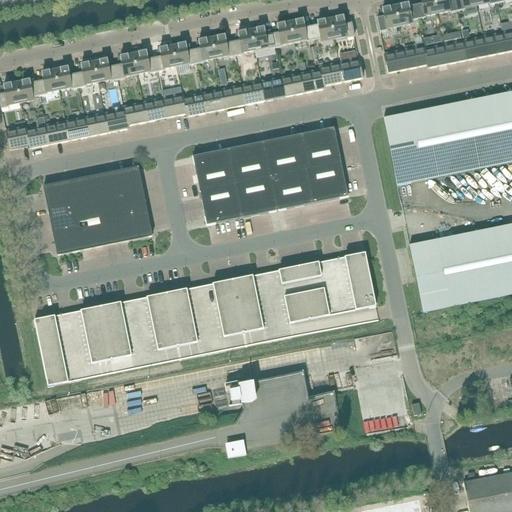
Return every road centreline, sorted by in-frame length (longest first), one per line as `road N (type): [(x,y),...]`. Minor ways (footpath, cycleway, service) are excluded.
road 1 (residential): [(0,66),(301,2),(358,0)]
road 2 (residential): [(15,171),(34,270),(56,284),(182,259)]
road 3 (residential): [(358,101),(157,143)]
road 4 (residential): [(182,259),(382,218)]
road 5 (residential): [(436,404),(414,380),(382,218)]
road 6 (residential): [(157,143),(15,171)]
road 7 (residential): [(377,98),(511,71)]
